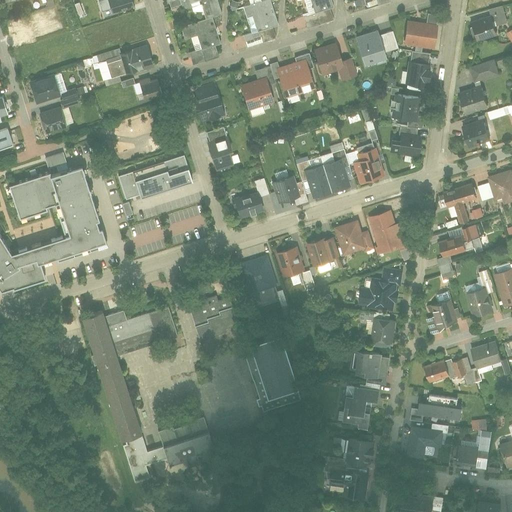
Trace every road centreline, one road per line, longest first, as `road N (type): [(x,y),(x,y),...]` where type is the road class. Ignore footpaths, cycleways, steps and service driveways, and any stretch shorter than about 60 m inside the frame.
road 1 (residential): [(177,75),(416,0)]
road 2 (residential): [(0,311),(226,238)]
road 3 (residential): [(226,238),(430,174)]
road 4 (residential): [(430,174),(404,352)]
road 5 (residential): [(430,174),(455,0)]
road 6 (residential): [(177,75),(226,238)]
road 7 (residential): [(387,469),(511,484)]
road 8 (residential): [(0,35),(34,153)]
